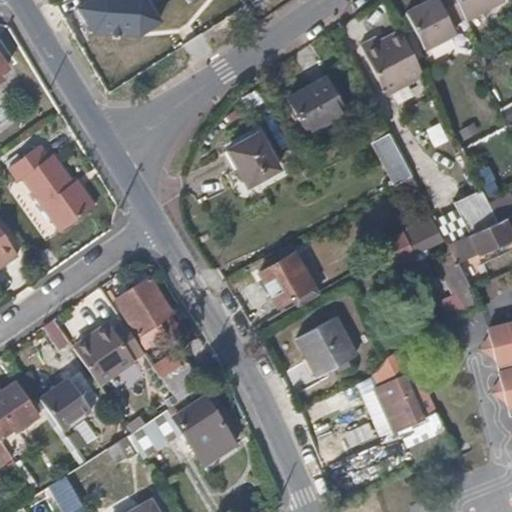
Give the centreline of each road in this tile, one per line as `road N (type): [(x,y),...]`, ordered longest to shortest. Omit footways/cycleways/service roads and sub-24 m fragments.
road 1 (residential): [(309,511),(271,415),(158,225)]
road 2 (residential): [(114,149),(328,0)]
road 3 (residential): [(158,225),(0,335)]
road 4 (residential): [(114,149),(19,0)]
